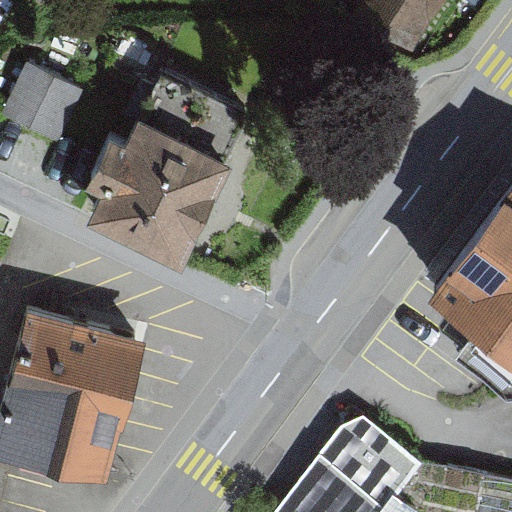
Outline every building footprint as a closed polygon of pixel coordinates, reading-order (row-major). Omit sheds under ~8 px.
[(413,62),(455,0),(355,0),(362,4),(351,20),(413,62)] [(89,86),(28,60),(3,118),(64,144),(89,86)] [(252,112),(159,71),(124,149),(109,142),(87,193),(105,201),(93,230),(183,269),(252,112)] [(511,179),(423,302),(470,336),(451,361),(484,384),(507,401),(511,401),(511,179)] [(147,328),(30,298),(0,417),(0,453),(108,480),(147,328)] [(363,418),(340,429),(274,511),(415,511),(397,497),(422,465),(363,418)] [(511,511),(511,482),(481,476),(473,511),(511,511)]
